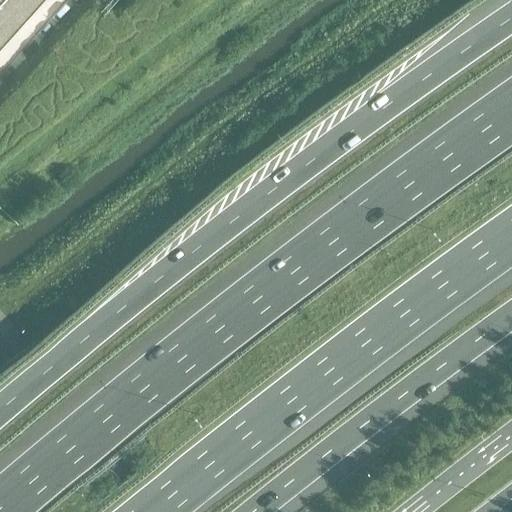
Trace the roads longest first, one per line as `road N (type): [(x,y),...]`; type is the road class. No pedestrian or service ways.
road 1 (motorway): [(511,109),(366,213),(0,507)]
road 2 (trunk): [(475,43),(281,182),(0,409)]
road 3 (motorway): [(148,511),(511,234)]
road 4 (motorway): [(252,511),(511,317)]
road 5 (tertiary): [(511,434),(412,511)]
